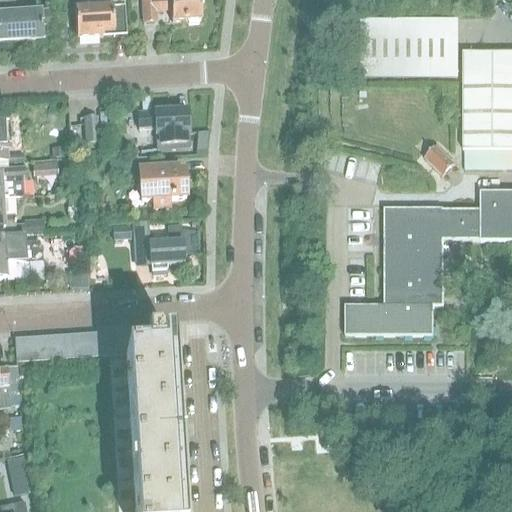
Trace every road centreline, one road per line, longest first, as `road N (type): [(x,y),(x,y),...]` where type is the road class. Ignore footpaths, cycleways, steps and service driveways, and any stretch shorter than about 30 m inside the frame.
road 1 (residential): [(0,85),(253,71)]
road 2 (residential): [(0,323),(240,308)]
road 3 (residential): [(240,308),(253,71)]
road 4 (residential): [(256,511),(240,308)]
